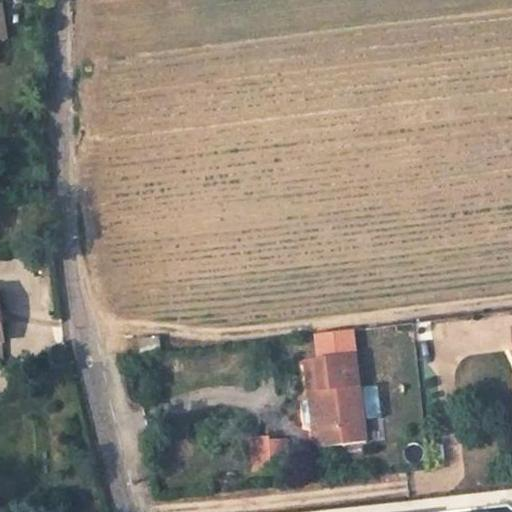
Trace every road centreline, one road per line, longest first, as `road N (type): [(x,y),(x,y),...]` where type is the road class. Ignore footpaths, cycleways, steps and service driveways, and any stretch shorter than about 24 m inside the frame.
road 1 (residential): [(122,511),(74,320),(60,165),(60,0)]
road 2 (track): [(511,293),(189,331),(74,320)]
road 3 (unknown): [(162,511),(444,485)]
